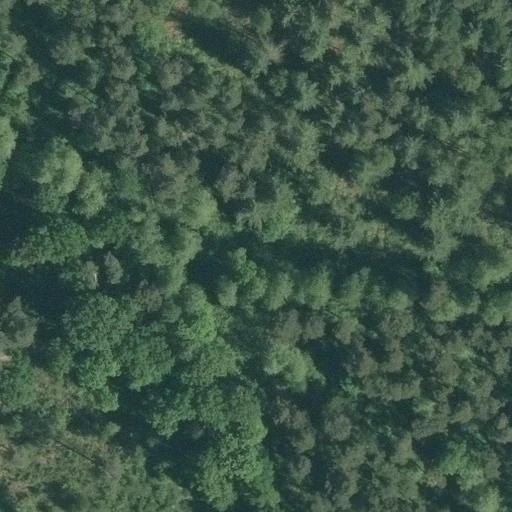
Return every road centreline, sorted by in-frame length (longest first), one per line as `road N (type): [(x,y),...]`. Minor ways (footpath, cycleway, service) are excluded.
road 1 (track): [(88,0),(153,210),(175,352)]
road 2 (track): [(175,352),(261,511)]
road 3 (track): [(175,352),(0,371)]
